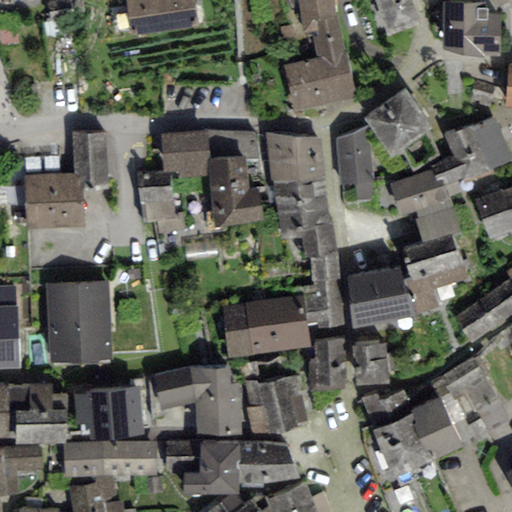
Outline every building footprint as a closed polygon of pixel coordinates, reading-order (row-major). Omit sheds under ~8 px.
[(130,0),(135,31),(196,22),(193,0),(130,0)] [(345,48),(335,0),(300,0),(306,26),(317,24),(319,33),(315,34),(320,54),(345,48)] [(379,0),(388,26),(416,17),(410,0),(379,0)] [(445,0),(444,42),(478,47),(497,47),(498,11),(484,11),(484,0),(445,0)] [(345,51),(288,64),(297,105),(355,92),(345,51)] [(492,86),(476,82),(472,95),(488,100),(492,86)] [(405,84),(366,112),(392,149),(431,122),(405,84)] [(454,158),(431,168),(436,183),(443,180),(450,179),(452,184),(464,178),(468,186),(495,176),(495,169),(511,162),(511,155),(495,118),(444,133),(454,158)] [(367,124),(336,136),(338,161),(340,161),(342,179),(372,177),(367,124)] [(208,131),(160,135),(163,170),(164,175),(170,174),(170,179),(209,176),(207,160),(210,159),(210,157),(208,131)] [(256,133),(208,131),(210,157),(246,158),(258,158),(256,133)] [(266,132),(269,161),(322,158),(319,137),(266,132)] [(108,135),(71,137),(73,175),(81,175),(82,192),(111,191),(108,135)] [(249,188),(246,158),(210,157),(210,159),(207,160),(209,176),(213,227),(263,221),(259,188),(249,188)] [(269,161),(271,182),(326,179),(322,158),(269,161)] [(431,168),(390,183),(400,217),(416,212),(423,236),(459,225),(443,180),(436,183),(431,168)] [(144,204),(146,222),(157,221),(158,233),(186,230),(184,213),(174,214),(170,179),(170,174),(164,175),(163,170),(136,173),(140,204),(144,204)] [(73,175),(25,177),(26,231),(84,229),(82,192),(81,175),(73,175)] [(271,182),(276,212),(327,209),(326,179),(271,182)] [(511,187),(501,192),(511,221),(511,187)] [(511,221),(501,192),(500,190),(474,200),(489,240),(511,231),(511,221)] [(276,212),(281,239),(302,238),(333,235),(332,217),(328,217),(327,209),(276,212)] [(452,233),(402,248),(420,306),(438,300),(432,282),(464,273),(452,233)] [(338,279),(333,235),(302,238),(304,258),(310,258),(312,282),(338,279)] [(409,310),(397,265),(349,275),(356,320),(409,310)] [(344,326),(338,279),(312,282),(312,285),(293,288),(294,298),(303,297),(307,323),(317,322),(317,329),(344,326)] [(511,279),(456,316),(472,338),(511,311),(511,279)] [(108,282),(46,285),(49,361),(112,359),(108,282)] [(294,298),(245,305),(252,356),(310,348),(307,323),(303,297),(294,298)] [(252,356),(251,354),(245,305),(221,308),(228,359),(252,356)] [(17,307),(0,307),(0,369),(19,369),(17,307)] [(384,339),(354,341),(358,377),(386,375),(384,339)] [(342,340),(317,342),(318,389),(343,388),(342,340)] [(439,398),(451,393),(455,400),(467,394),(489,433),(507,423),(485,376),(488,374),(479,356),(431,381),(439,398)] [(196,404),(197,435),(242,435),(240,384),(231,384),(229,364),(195,366),(196,404)] [(160,409),(196,404),(195,366),(154,375),(160,409)] [(291,377),(251,386),(257,430),(301,421),(291,377)] [(0,438),(15,439),(15,384),(0,384),(0,438)] [(15,439),(15,444),(66,442),(66,394),(53,395),(52,384),(15,384),(15,439)] [(140,386),(87,390),(88,395),(90,424),(91,441),(144,437),(140,386)] [(377,392),(361,399),(374,430),(408,415),(413,413),(412,410),(404,391),(381,401),(377,392)] [(90,424),(88,395),(75,396),(77,425),(90,424)] [(439,398),(412,410),(413,413),(408,415),(429,462),(461,448),(439,398)] [(429,462),(408,415),(374,430),(372,431),(392,478),(429,462)] [(157,441),(102,442),(103,476),(157,475),(157,441)] [(195,441),(165,441),(166,472),(196,471),(195,441)] [(239,441),(200,441),(199,473),(183,473),(183,496),(238,495),(239,483),(239,441)] [(286,443),(239,441),(239,483),(300,481),(286,443)] [(63,444),(65,477),(103,476),(102,442),(68,443),(63,444)] [(0,498),(18,497),(16,473),(42,471),(40,446),(0,449),(0,498)] [(114,482),(68,487),(73,511),(123,511),(122,502),(117,502),(114,482)] [(315,511),(303,483),(257,504),(253,499),(230,511),(219,499),(202,511),(315,511)]
